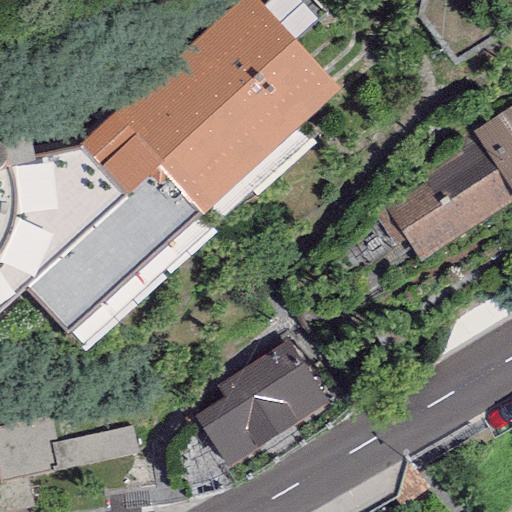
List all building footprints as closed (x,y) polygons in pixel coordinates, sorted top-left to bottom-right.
[(340,90),(258,0),(237,0),(83,139),(129,190),(159,163),(204,212),(340,90)] [(511,102),(462,134),(469,144),(381,200),(420,262),(511,203),(511,102)] [(323,397),(287,341),(218,385),(226,397),(194,417),(226,467),(312,413),(307,407),(323,397)] [(1,431),(11,478),(63,468),(53,420),(1,431)] [(67,468),(146,452),(141,426),(62,442),(67,468)]
